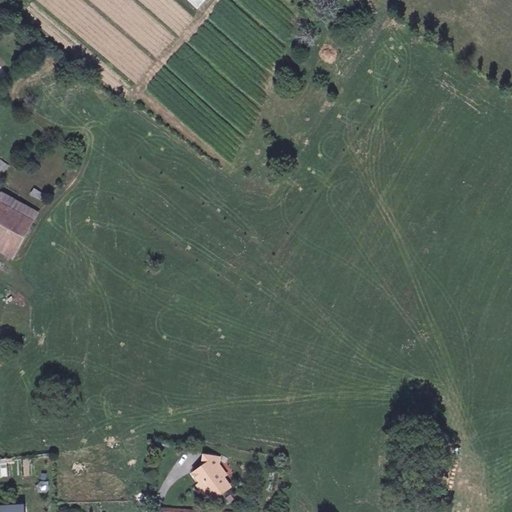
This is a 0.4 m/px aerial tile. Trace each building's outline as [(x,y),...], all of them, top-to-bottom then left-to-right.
[(0,196),(0,202),(33,221),(37,213),(2,194),(0,196)] [(0,244),(15,253),(33,221),(0,202),(0,244)] [(202,467),(194,473),(200,483),(197,485),(203,493),(217,496),(229,486),(223,477),(217,469),(218,463),(219,458),(204,456),(202,467)] [(218,463),(217,469),(223,477),(226,475),(218,463)] [(39,481),(38,490),(47,491),(48,482),(39,481)]
